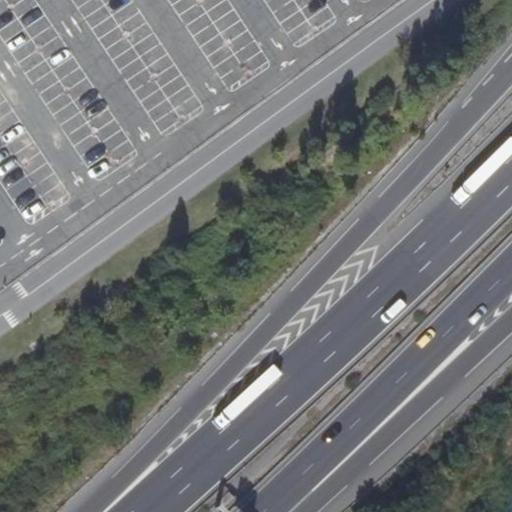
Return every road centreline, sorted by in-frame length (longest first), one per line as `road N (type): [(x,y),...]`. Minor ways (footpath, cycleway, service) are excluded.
road 1 (trunk): [(511,68),(116,482),(112,511)]
road 2 (trunk): [(511,174),(144,511)]
road 3 (trunk): [(273,511),(511,275)]
road 4 (trunk): [(307,511),(511,320)]
